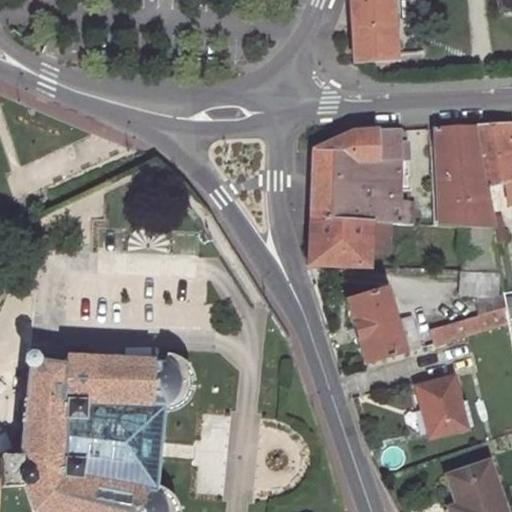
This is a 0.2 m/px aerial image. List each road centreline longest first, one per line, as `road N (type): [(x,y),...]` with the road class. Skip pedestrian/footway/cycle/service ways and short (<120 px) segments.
road 1 (tertiary): [(287,280),(372,511)]
road 2 (residential): [(278,109),(511,96)]
road 3 (tertiary): [(158,114),(287,280)]
road 4 (tertiary): [(287,280),(278,109)]
road 5 (tertiary): [(0,54),(73,89),(158,114)]
road 6 (tertiary): [(158,114),(278,109)]
